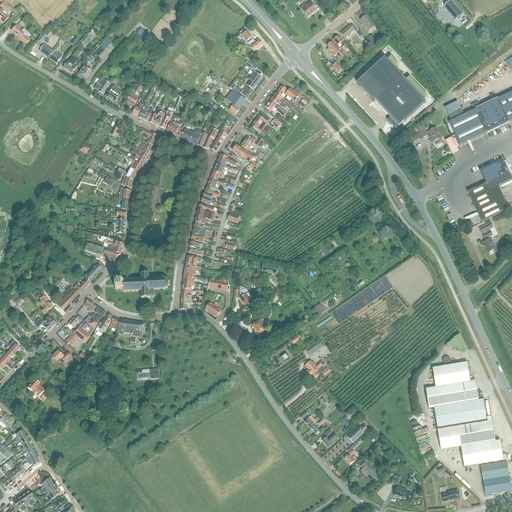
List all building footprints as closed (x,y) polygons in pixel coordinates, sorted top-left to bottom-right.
[(450,1),(443,7),(455,21),(462,15),(450,1)] [(306,3),(300,8),(308,18),(317,11),(313,6),(311,3),(307,6),(306,3)] [(16,10),(21,15),(25,10),(21,6),(16,10)] [(1,9),(0,10),(0,19),(3,23),(9,17),(1,9)] [(366,16),(360,20),(368,31),(375,27),(366,16)] [(344,31),(341,34),(345,39),(354,30),(356,32),(358,30),(353,24),(351,26),(350,25),(347,28),(348,28),(345,31),(344,31)] [(17,26),(12,31),(25,45),(29,41),(28,40),(28,39),(31,36),(24,29),(22,31),(17,26)] [(141,28),(137,33),(140,36),(145,39),(149,34),(141,28)] [(243,35),(247,40),(252,37),(248,31),(243,35)] [(45,34),(40,41),(43,43),(48,37),(45,34)] [(88,38),(86,36),(81,41),(85,45),(91,40),(88,38)] [(340,44),(344,47),(343,48),(346,51),(349,49),(346,46),(346,45),(343,42),(343,41),(338,36),(333,41),(338,46),(340,44)] [(253,40),(248,43),(255,52),(263,46),(258,39),(255,42),(253,40)] [(38,41),(35,45),(41,50),(40,52),(57,64),(63,56),(58,53),(56,56),(53,54),(54,52),(44,45),(38,41)] [(327,46),(331,50),(329,52),(333,57),(338,53),(340,56),(343,54),(332,42),(327,46)] [(105,51),(101,48),(93,56),(96,60),(105,51)] [(385,58),(357,83),(374,102),(376,101),(393,119),(389,122),(396,130),(426,102),(385,58)] [(71,62),(69,60),(64,68),(72,74),(77,66),(78,67),(82,63),(76,59),(74,61),(72,60),(71,62)] [(338,62),(334,67),(339,72),(344,68),(338,62)] [(112,65),(110,63),(103,70),(106,73),(112,65)] [(89,65),(86,64),(79,75),(86,80),(92,71),(87,68),(89,65)] [(251,81),(247,85),(254,91),(263,79),(254,72),(248,79),(251,81)] [(212,75),(209,80),(216,85),(220,80),(212,75)] [(111,89),(108,88),(110,84),(105,81),(102,79),(98,84),(97,84),(94,89),(98,91),(103,95),(106,90),(109,92),(106,97),(115,103),(117,101),(119,102),(122,98),(120,96),(122,93),(113,87),(111,89)] [(246,86),(242,91),(240,93),(248,99),(253,92),(246,86)] [(287,90),(282,86),(276,93),(281,97),(284,93),(286,95),(295,102),(299,96),(290,89),(289,91),(287,90)] [(231,108),(229,110),(235,115),(239,110),(246,101),(230,88),(224,96),(226,98),(224,102),(229,106),(231,108)] [(511,92),(498,99),(497,98),(476,109),(476,110),(449,123),(460,146),(487,133),(487,134),(509,123),(509,122),(511,120),(511,92)] [(199,93),(196,99),(203,103),(206,97),(199,93)] [(138,101),(137,100),(138,98),(132,94),(130,97),(130,96),(128,100),(128,101),(126,105),(133,109),(138,101)] [(276,94),(273,97),(285,106),(287,104),(283,101),(282,101),(281,100),(282,99),(276,94)] [(285,106),(273,97),(271,100),(277,105),(279,104),(280,104),(279,105),(284,108),(285,106)] [(444,104),(446,110),(459,104),(456,99),(444,104)] [(270,101),(265,107),(271,112),(274,108),(277,110),(282,114),(284,112),(280,109),(277,106),(270,101)] [(138,108),(136,107),(133,115),(138,117),(141,110),(143,106),(140,104),(138,108)] [(143,120),(147,112),(148,110),(147,110),(149,106),(146,105),(145,109),(146,110),(145,112),(142,111),(139,118),(143,120)] [(448,112),(450,116),(462,111),(460,106),(448,112)] [(154,124),(157,116),(160,111),(157,110),(155,115),(152,114),(149,122),(154,124)] [(159,127),(163,119),(165,114),(160,111),(157,116),(154,124),(159,127)] [(170,119),(169,118),(170,116),(171,116),(172,113),(168,111),(166,114),(165,116),(160,127),(165,129),(170,119)] [(269,119),(261,113),(251,126),(256,130),(262,123),(265,125),(269,119)] [(275,120),(272,123),(278,128),(281,124),(275,120)] [(179,127),(180,124),(175,122),(173,124),(170,123),(167,131),(176,135),(180,127),(179,127)] [(185,129),(186,129),(186,127),(184,126),(182,128),(180,127),(181,125),(180,124),(179,127),(180,127),(176,135),(181,138),(185,129)] [(216,126),(213,125),(203,148),(208,150),(210,146),(211,147),(212,144),(211,144),(213,139),(214,140),(218,132),(214,130),(216,126)] [(423,126),(418,129),(420,133),(423,139),(428,136),(430,135),(434,142),(441,138),(436,128),(429,132),(426,133),(425,130),(423,126)] [(216,152),(227,135),(224,133),(225,131),(224,131),(226,128),(223,127),(221,131),(222,132),(219,136),(220,136),(211,149),(216,152)] [(153,146),(158,137),(142,129),(139,135),(149,140),(147,144),(153,146)] [(197,145),(202,134),(201,133),(202,131),(198,129),(197,131),(196,131),(195,133),(186,129),(185,129),(181,138),(197,146),(197,145)] [(203,133),(202,134),(197,145),(202,148),(208,136),(204,134),(206,130),(204,129),(202,133),(203,133)] [(248,151),(254,143),(256,140),(253,137),(250,140),(247,138),(241,146),(248,151)] [(452,155),(459,152),(452,138),(446,141),(452,155)] [(264,142),(260,139),(256,145),(259,148),(264,142)] [(151,149),(153,146),(147,144),(144,142),(141,148),(138,153),(139,154),(146,158),(148,154),(151,149)] [(84,146),(81,150),(86,154),(89,149),(84,146)] [(243,158),(250,163),(254,158),(243,150),(243,151),(237,146),(233,151),(241,158),(241,157),(243,158)] [(139,154),(138,153),(134,151),(131,156),(133,157),(132,159),(137,162),(138,160),(143,163),(146,158),(139,154)] [(102,154),(100,158),(108,163),(110,160),(102,154)] [(228,159),(221,155),(218,162),(225,165),(227,162),(230,164),(237,168),(239,165),(233,161),(228,159)] [(138,172),(142,165),(143,163),(138,160),(137,162),(132,159),(130,158),(128,161),(133,163),(131,168),(138,172)] [(503,160),(480,171),(486,184),(509,173),(503,160)] [(225,166),(225,165),(218,162),(214,172),(223,175),(225,168),(228,169),(227,169),(232,171),(233,169),(225,166)] [(138,172),(131,169),(128,174),(125,173),(126,172),(119,169),(118,171),(125,176),(134,181),(138,172)] [(125,176),(118,171),(125,176),(121,184),(131,189),(134,181),(125,176)] [(223,175),(214,172),(211,179),(217,182),(217,181),(218,181),(221,175),(223,175)] [(486,184),(489,190),(498,186),(511,179),(511,178),(509,173),(486,184)] [(219,182),(218,181),(217,181),(217,182),(211,179),(208,185),(216,188),(219,182)] [(509,210),(498,186),(489,190),(486,184),(468,192),(482,223),(509,210)] [(215,188),(216,188),(208,185),(207,187),(205,193),(211,195),(218,198),(220,195),(214,192),(215,190),(217,191),(217,189),(215,188)] [(119,194),(119,197),(123,198),(124,198),(123,201),(123,202),(122,209),(127,210),(128,202),(131,192),(125,190),(126,189),(121,188),(120,193),(119,193),(119,194)] [(401,204),(404,203),(398,190),(395,192),(401,204)] [(218,198),(211,195),(205,193),(203,198),(215,202),(216,200),(212,199),(213,196),(218,198)] [(214,209),(200,204),(199,209),(214,213),(215,211),(214,211),(214,209)] [(205,211),(199,209),(197,217),(210,221),(213,222),(215,215),(208,213),(208,212),(207,212),(207,213),(205,212),(205,211)] [(230,214),(228,221),(237,224),(239,217),(230,214)] [(124,235),(126,221),(124,221),(124,218),(126,218),(112,217),(115,218),(114,220),(113,220),(113,224),(117,225),(116,234),(124,235)] [(206,230),(204,229),(194,227),(193,234),(200,236),(205,236),(206,230)] [(488,228),(482,232),(483,235),(486,241),(484,242),(488,253),(496,249),(490,237),(493,236),(490,231),(490,232),(488,228)] [(110,232),(100,230),(99,236),(109,239),(110,232)] [(200,236),(193,234),(191,240),(207,244),(209,237),(205,237),(200,236)] [(105,240),(104,243),(106,244),(110,245),(123,249),(124,244),(116,242),(115,244),(111,243),(108,242),(109,241),(105,240)] [(87,244),(85,251),(102,257),(105,249),(87,244)] [(106,250),(104,255),(116,259),(121,255),(123,249),(110,245),(106,244),(105,246),(114,248),(113,252),(106,250)] [(199,249),(190,247),(189,253),(196,255),(203,256),(204,250),(199,249)] [(201,263),(202,259),(188,256),(186,266),(197,268),(200,269),(200,267),(196,266),(197,262),(201,263)] [(91,283),(106,268),(100,262),(85,277),(87,279),(91,283)] [(279,267),(264,264),(262,272),(277,275),(279,267)] [(197,269),(197,268),(186,266),(184,275),(193,276),(194,276),(196,269),(197,269)] [(33,281),(37,277),(31,271),(27,275),(33,281)] [(154,279),(150,279),(150,278),(149,278),(149,277),(153,277),(153,274),(149,275),(149,273),(141,274),(142,280),(141,280),(141,279),(140,279),(140,280),(137,280),(137,279),(136,279),(136,280),(133,280),(133,279),(132,279),(132,280),(129,280),(129,279),(128,279),(128,280),(125,280),(125,279),(124,279),(124,280),(123,280),(123,281),(122,281),(122,282),(118,283),(118,281),(117,281),(117,283),(116,283),(115,283),(115,284),(116,284),(116,288),(115,288),(115,289),(116,289),(117,289),(117,291),(118,291),(118,289),(122,289),(122,291),(123,291),(123,289),(124,289),(124,292),(124,293),(125,293),(125,291),(128,291),(128,293),(129,292),(129,291),(132,291),(132,292),(133,292),(133,291),(136,291),(136,292),(137,292),(137,291),(140,291),(140,292),(141,292),(141,291),(142,291),(142,294),(141,294),(141,295),(142,295),(142,297),(141,298),(142,298),(142,299),(143,299),(143,298),(149,298),(149,299),(149,298),(150,298),(150,297),(154,297),(154,296),(155,296),(154,295),(155,295),(154,295),(154,293),(155,293),(155,292),(154,292),(154,291),(155,291),(155,290),(159,290),(159,291),(160,290),(160,289),(164,289),(164,290),(165,290),(165,289),(167,288),(168,289),(167,288),(169,286),(170,286),(170,285),(169,285),(169,282),(170,282),(170,281),(169,282),(167,280),(168,279),(167,278),(166,279),(164,279),(164,278),(163,278),(163,279),(159,279),(159,278),(159,279),(155,279),(154,278),(154,279)] [(193,281),(193,276),(184,275),(183,282),(194,284),(195,281),(193,281)] [(79,295),(81,293),(91,283),(87,279),(81,286),(78,284),(58,304),(64,310),(69,305),(72,303),(78,296),(79,295)] [(247,289),(243,286),(240,286),(240,289),(240,294),(242,295),(246,292),(248,291),(247,289)] [(192,290),(191,290),(182,289),(182,297),(187,297),(187,296),(192,296),(192,290)] [(240,298),(247,308),(253,304),(246,294),(240,298)] [(43,308),(40,310),(45,314),(53,307),(49,303),(48,304),(47,302),(49,300),(45,296),(43,298),(40,295),(38,295),(36,298),(36,299),(38,302),(43,308)] [(194,297),(192,296),(187,296),(187,297),(182,297),(181,310),(191,310),(191,301),(193,301),(193,298),(194,298),(194,297)] [(16,305),(22,301),(20,297),(13,301),(16,305)] [(90,314),(97,306),(89,300),(86,304),(88,306),(87,307),(90,309),(88,312),(90,314)] [(213,305),(210,303),(205,311),(216,318),(221,311),(218,308),(219,307),(214,304),(213,305)] [(321,304),(314,309),(319,317),(327,311),(321,304)] [(104,332),(113,317),(108,314),(102,324),(100,323),(99,325),(97,327),(98,327),(99,328),(99,329),(100,329),(98,331),(103,334),(104,332)] [(49,332),(57,324),(53,320),(52,320),(49,317),(43,323),(40,319),(35,324),(39,328),(42,325),(45,327),(45,328),(49,332)] [(82,324),(83,322),(78,317),(76,320),(74,318),(69,324),(73,328),(77,324),(79,325),(81,323),(82,324)] [(89,336),(94,330),(98,324),(94,320),(92,322),(87,318),(83,322),(82,324),(66,340),(72,345),(79,338),(85,344),(91,337),(89,336)] [(114,318),(110,327),(118,330),(122,321),(118,319),(114,318)] [(252,326),(255,331),(254,332),(257,336),(258,336),(259,337),(260,337),(261,337),(262,336),(263,335),(263,334),(262,333),(267,330),(263,324),(266,323),(263,319),(261,321),(261,320),(252,326)] [(122,321),(116,334),(124,335),(125,330),(133,331),(132,336),(133,336),(136,337),(143,338),(145,324),(122,321)] [(320,340),(306,349),(311,356),(324,347),(320,340)] [(286,356),(281,359),(278,355),(291,346),(289,342),(276,351),(273,353),(270,355),(277,366),(281,364),(281,363),(288,358),(286,356)] [(8,347),(15,354),(20,348),(15,344),(12,348),(11,347),(9,345),(8,347)] [(15,354),(8,347),(6,349),(8,350),(9,349),(10,350),(6,354),(11,358),(15,354)] [(59,351),(53,358),(57,362),(60,359),(61,360),(62,359),(66,362),(71,357),(67,353),(64,356),(59,351)] [(11,358),(6,354),(4,352),(1,355),(0,353),(0,357),(6,363),(11,358)] [(76,355),(73,358),(79,364),(82,361),(76,355)] [(334,360),(331,356),(325,361),(328,365),(334,360)] [(305,366),(309,370),(305,374),(309,378),(312,375),(315,379),(319,375),(316,372),(318,370),(322,366),(324,368),(327,366),(322,361),(316,366),(313,362),(312,363),(311,361),(305,366)] [(484,400),(479,401),(476,381),(471,382),(468,363),(433,369),(436,388),(426,389),(429,409),(434,408),(441,450),(461,447),(464,467),(504,461),(500,441),(496,442),(491,416),(487,417),(484,400)] [(331,371),(327,368),(321,373),(325,376),(331,371)] [(31,393),(32,392),(42,402),(46,398),(41,394),(44,391),(38,385),(39,384),(35,381),(27,389),(31,393)] [(0,409),(0,415),(3,418),(5,419),(7,421),(8,422),(11,418),(5,414),(4,415),(2,414),(3,412),(0,409)] [(300,417),(303,420),(309,414),(306,411),(300,417)] [(310,428),(317,422),(320,419),(318,417),(315,420),(311,416),(305,422),(310,428)] [(311,429),(316,435),(320,431),(318,428),(325,422),(322,419),(311,429)] [(350,440),(353,443),(352,443),(353,443),(354,443),(356,441),(356,440),(358,438),(359,439),(359,438),(361,436),(362,436),(361,436),(363,434),(364,434),(364,433),(368,429),(364,426),(362,428),(360,426),(359,428),(359,427),(358,428),(358,427),(358,428),(356,430),(355,430),(353,432),(353,433),(351,435),(350,434),(350,435),(348,437),(347,437),(348,437),(347,438),(348,438),(350,440)] [(15,439),(17,441),(25,437),(22,431),(16,435),(17,437),(15,439)] [(327,437),(322,441),(328,448),(333,444),(338,439),(334,435),(329,440),(327,437)] [(28,442),(25,437),(17,441),(18,444),(20,443),(21,445),(28,442)] [(31,447),(28,442),(21,445),(23,448),(21,449),(22,452),(31,447)] [(344,459),(350,466),(355,461),(351,457),(356,453),(353,450),(354,449),(352,446),(348,450),(350,453),(347,455),(348,456),(344,459)] [(34,452),(31,447),(22,452),(24,455),(26,453),(27,456),(34,452)] [(36,458),(34,452),(27,456),(29,459),(27,460),(28,462),(36,458)] [(39,463),(36,458),(28,462),(29,465),(31,464),(33,467),(39,463)] [(511,492),(507,462),(481,466),(486,496),(511,492)] [(371,481),(373,479),(375,481),(379,478),(377,476),(365,463),(361,467),(363,469),(361,471),(364,475),(365,474),(371,481)] [(16,470),(14,472),(19,478),(24,474),(17,466),(15,468),(16,470)] [(438,475),(445,474),(444,467),(437,468),(438,475)] [(19,478),(14,472),(12,474),(10,472),(8,474),(14,481),(19,478)] [(14,481),(8,474),(6,475),(7,477),(5,479),(9,485),(14,481)] [(394,478),(392,483),(397,485),(399,480),(400,477),(395,475),(394,478)] [(9,485),(5,479),(2,481),(1,479),(0,479),(0,483),(5,489),(9,485)] [(45,489),(52,484),(49,479),(41,484),(45,489)] [(48,494),(56,489),(52,484),(45,489),(48,494)] [(397,487),(394,496),(409,502),(412,494),(406,492),(407,490),(397,487)] [(59,494),(56,489),(48,494),(51,499),(59,494)] [(449,494),(443,495),(444,503),(460,500),(458,490),(448,492),(449,494)] [(29,491),(25,494),(32,505),(34,503),(32,500),(34,498),(29,491)] [(32,505),(25,494),(21,497),(26,504),(28,503),(31,506),(32,505)] [(26,504),(21,497),(17,499),(24,510),(26,509),(24,506),(26,504)] [(24,510),(17,499),(13,502),(18,510),(20,508),(22,511),(24,510)] [(55,509),(56,511),(60,511),(64,509),(62,507),(65,505),(61,500),(54,505),(56,508),(55,509)]
